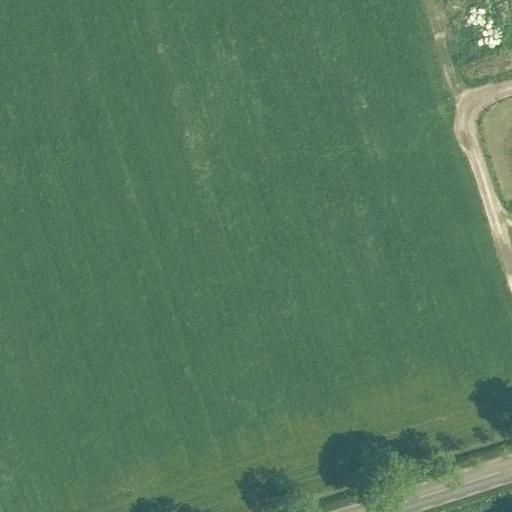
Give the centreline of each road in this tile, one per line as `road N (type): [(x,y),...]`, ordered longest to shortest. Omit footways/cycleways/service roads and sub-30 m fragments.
road 1 (track): [(511,267),(428,0)]
road 2 (primary): [(371,511),(511,467)]
